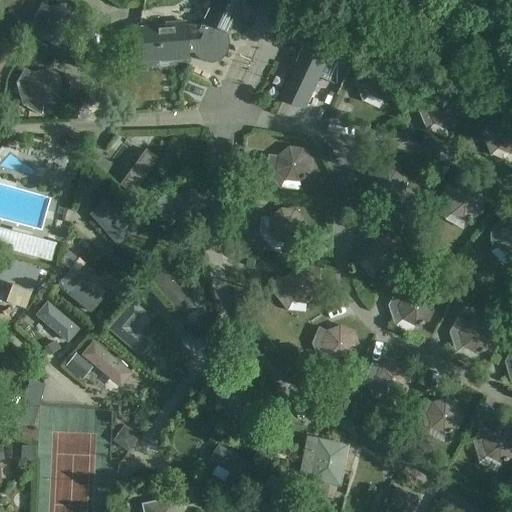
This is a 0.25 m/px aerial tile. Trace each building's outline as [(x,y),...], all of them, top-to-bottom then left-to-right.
[(0,0),(0,10),(4,13),(16,9),(20,0),(0,0)] [(213,0),(203,22),(216,28),(227,34),(243,0),(213,0)] [(51,8),(42,3),(33,18),(39,39),(48,32),(59,39),(72,35),(79,24),(75,11),(64,5),(51,8)] [(216,28),(203,22),(199,32),(203,34),(200,40),(187,41),(186,22),(164,24),(165,26),(139,28),(141,62),(188,59),(188,53),(214,51),(213,46),(208,44),(216,28)] [(330,56),(307,45),(283,98),(306,109),(330,56)] [(355,82),(363,103),(372,95),(384,100),(396,95),(401,83),(396,71),(385,66),(372,70),(363,66),(355,82)] [(33,74),(24,68),(16,84),(22,105),(31,98),(42,104),(55,100),(61,89),(58,76),(46,70),(33,74)] [(419,111),(428,132),(436,123),(448,128),(460,124),(465,111),(460,99),(448,94),(436,99),(426,95),(419,111)] [(483,136),(491,156),(500,148),(511,154),(511,153),(511,119),(500,124),(490,120),(483,136)] [(311,160),(303,150),(290,148),(280,156),(269,155),(267,173),(281,190),(286,180),(300,181),(310,173),(311,160)] [(131,195),(158,159),(145,149),(118,185),(131,195)] [(408,178),(401,167),(388,164),(377,171),(374,184),(366,189),(375,203),(395,208),(393,198),(405,191),(408,178)] [(96,182),(90,175),(83,181),(90,188),(96,182)] [(478,217),(484,205),(481,193),(469,186),(456,189),(456,190),(449,185),(440,200),(446,219),(454,214),(465,220),(478,217)] [(187,187),(158,216),(169,227),(198,198),(187,187)] [(127,235),(100,204),(89,214),(116,246),(127,235)] [(304,221),(296,211),(283,210),(272,218),(262,217),(260,234),(274,252),(279,241),(292,242),(303,234),(304,221)] [(511,256),(511,225),(509,225),(509,226),(502,219),(491,231),(491,252),(500,248),(510,257),(511,256)] [(0,228),(0,247),(51,262),(55,244),(0,228)] [(359,243),(358,264),(369,261),(377,271),(390,272),(400,263),(401,250),(393,240),(379,239),(373,231),(359,243)] [(80,251),(70,242),(59,255),(70,265),(80,251)] [(88,312),(99,300),(79,284),(90,270),(78,259),(56,286),(88,312)] [(0,286),(16,293),(18,287),(31,292),(37,275),(0,261),(0,286)] [(287,278),(277,277),(275,295),(288,311),(294,301),(307,303),(317,295),(319,282),(310,271),(297,270),(287,278)] [(151,283),(183,319),(195,308),(163,272),(151,283)] [(435,309),(431,297),(419,291),(406,295),(397,290),(389,306),(396,327),(404,319),(416,325),(429,321),(435,309)] [(107,329),(139,357),(150,343),(132,327),(145,312),(131,301),(107,329)] [(78,329),(46,302),(35,315),(67,343),(78,329)] [(458,317),(450,333),(456,354),(465,346),(477,353),(489,349),(496,337),(492,325),(480,318),(467,322),(458,317)] [(329,332),(319,328),(312,344),(321,364),(329,356),(341,361),(353,356),(358,344),(353,332),(341,327),(329,332)] [(55,341),(43,348),(49,356),(60,348),(55,341)] [(80,355),(120,388),(132,373),(92,341),(80,355)] [(92,367),(76,354),(64,367),(82,380),(92,367)] [(372,363),(366,380),(374,400),(382,392),(394,397),(407,392),(412,379),(407,367),(394,362),(382,367),(372,363)] [(0,418),(32,427),(44,385),(29,380),(21,407),(5,402),(0,418)] [(242,385),(217,399),(238,437),(263,423),(242,385)] [(445,433),(457,429),(463,417),(459,405),(447,399),(434,403),(425,399),(417,415),(425,435),(426,434),(444,443),(445,433)] [(481,426),(473,442),(480,463),(489,455),(501,461),(511,457),(511,431),(503,427),(491,431),(481,426)] [(341,487),(350,445),(307,436),(300,475),(311,477),(310,481),(321,483),(318,496),(327,498),(330,485),(341,487)] [(270,444),(260,442),(255,456),(264,459),(270,444)] [(36,457),(35,447),(22,447),(22,457),(36,457)] [(236,497),(254,468),(219,447),(211,461),(232,473),(223,489),(236,497)] [(266,487),(279,489),(281,479),(268,477),(266,487)] [(266,487),(262,511),(279,511),(280,503),(295,505),(297,491),(282,489),(279,489),(266,487)] [(414,511),(421,498),(398,488),(387,511),(382,511),(374,508),(372,511),(414,511)] [(143,511),(175,511),(173,499),(142,506),(143,511)]
